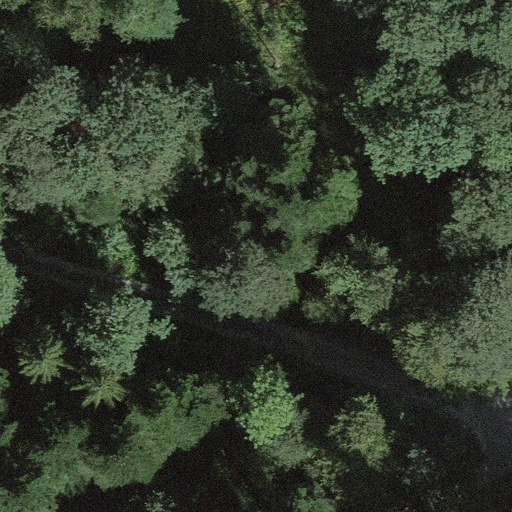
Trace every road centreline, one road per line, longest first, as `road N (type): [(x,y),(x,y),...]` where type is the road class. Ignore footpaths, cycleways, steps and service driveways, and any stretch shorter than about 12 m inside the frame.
road 1 (track): [(511,436),(0,247)]
road 2 (track): [(394,511),(511,443)]
